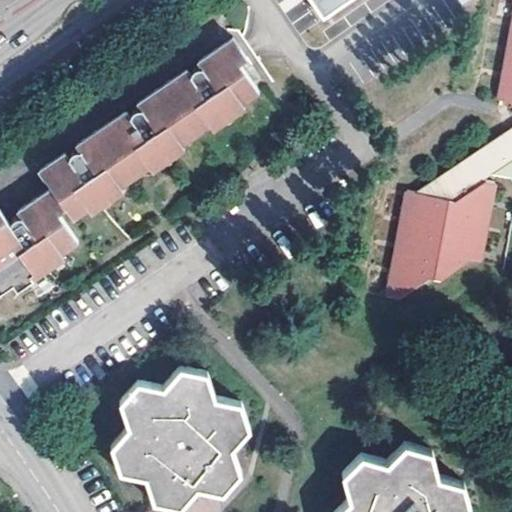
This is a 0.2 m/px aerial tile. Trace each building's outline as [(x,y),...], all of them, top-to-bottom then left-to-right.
[(352,0),(309,0),(323,20),(352,0)] [(64,183),(29,208),(32,213),(22,220),(0,188),(0,258),(6,267),(0,271),(0,278),(12,296),(32,282),(36,289),(54,278),(46,266),(78,243),(81,247),(99,235),(80,206),(87,201),(96,213),(116,198),(112,191),(143,169),(147,177),(177,155),(172,149),(205,126),(209,133),(236,114),(231,107),(263,84),(268,91),(280,83),(260,54),(264,51),(248,27),(211,53),(215,58),(205,65),(201,60),(152,95),(156,100),(145,107),(142,102),(91,138),(94,144),(85,150),(82,145),(52,165),(64,183)] [(511,33),(502,99),(511,99),(511,133),(421,197),(412,197),(395,300),(408,301),(436,280),(445,281),(473,261),(486,262),(499,185),(489,183),(491,172),(510,175),(511,177),(511,33)] [(273,99),(268,91),(263,84),(231,107),(236,114),(241,122),(273,99)] [(214,141),(209,133),(205,126),(172,149),(177,155),(182,164),(214,141)] [(152,185),(147,177),(143,169),(112,191),(116,198),(122,206),(152,185)] [(86,254),(81,247),(78,243),(46,266),(54,278),(86,254)] [(141,475),(149,498),(174,503),(183,494),(191,487),(216,493),(235,476),(229,449),(248,431),(240,405),(215,398),(208,373),(186,368),(167,386),(141,380),(119,398),(126,426),(109,442),(116,469),(141,475)] [(462,511),(469,505),(463,480),(437,473),(429,448),(404,442),(387,460),(362,454),(342,474),(349,501),(338,511),(462,511)]
